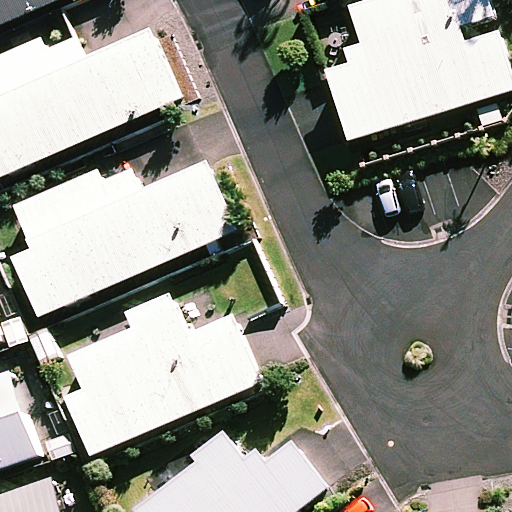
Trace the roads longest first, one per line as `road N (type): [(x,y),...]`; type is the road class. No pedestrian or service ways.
road 1 (residential): [(198,0),(332,273),(404,377)]
road 2 (residential): [(404,377),(511,230)]
road 3 (residential): [(511,430),(442,424),(404,377)]
